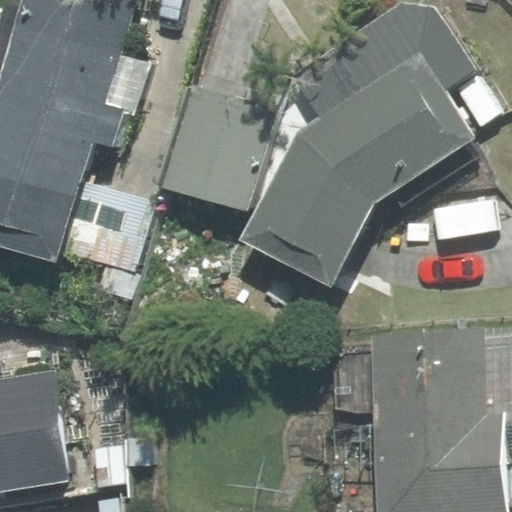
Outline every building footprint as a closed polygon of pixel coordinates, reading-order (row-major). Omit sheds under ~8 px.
[(150,115),(167,55),(131,46),(144,0),(27,0),(0,95),(0,242),(69,262),(103,145),(125,151),(136,111),(150,115)] [(432,53),(314,122),(255,238),(351,287),(395,202),(489,133),(432,53)] [(287,106),(202,83),(173,190),(258,213),(287,106)] [(511,511),(511,412),(501,413),(500,330),(388,332),(391,511),(511,511)] [(75,373),(0,384),(0,494),(92,480),(75,373)]
